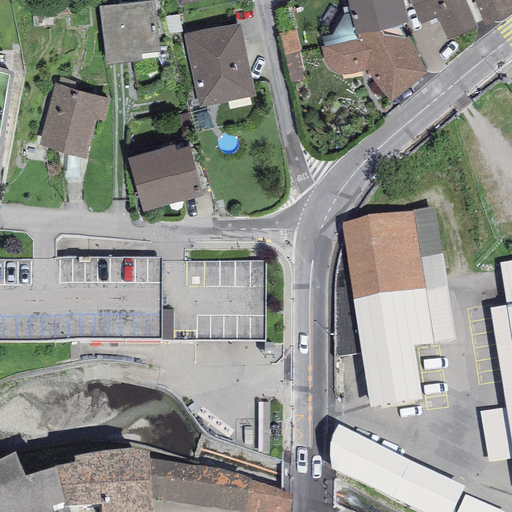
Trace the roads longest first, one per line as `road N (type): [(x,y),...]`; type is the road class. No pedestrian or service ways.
road 1 (residential): [(318,229),(154,232),(0,218)]
road 2 (tertiary): [(309,511),(309,274),(318,229)]
road 3 (tertiary): [(328,205),(367,158),(511,36)]
road 4 (residential): [(261,0),(307,189),(328,205)]
